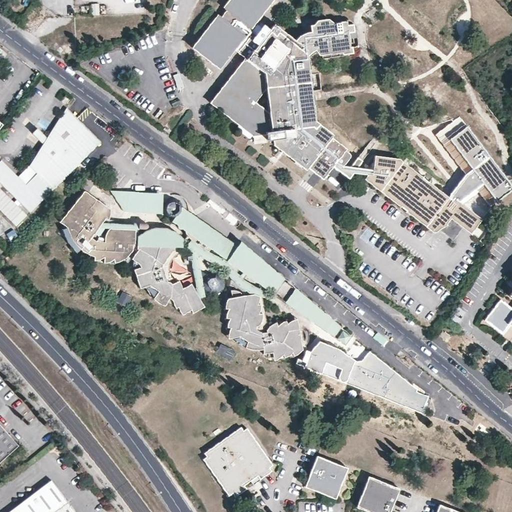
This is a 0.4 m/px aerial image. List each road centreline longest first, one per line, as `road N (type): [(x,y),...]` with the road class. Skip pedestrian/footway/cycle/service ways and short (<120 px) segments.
road 1 (residential): [(0,29),(208,179),(511,425)]
road 2 (secondary): [(0,291),(116,416),(183,511)]
